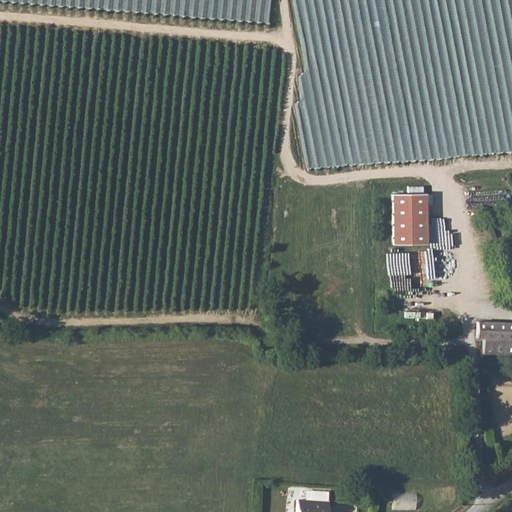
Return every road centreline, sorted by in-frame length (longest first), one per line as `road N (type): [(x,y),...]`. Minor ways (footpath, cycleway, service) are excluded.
road 1 (track): [(283,0),(291,62),(283,150),(290,174),(439,164),(482,309),(511,318)]
road 2 (track): [(285,39),(0,14)]
road 3 (unknown): [(489,501),(479,342)]
